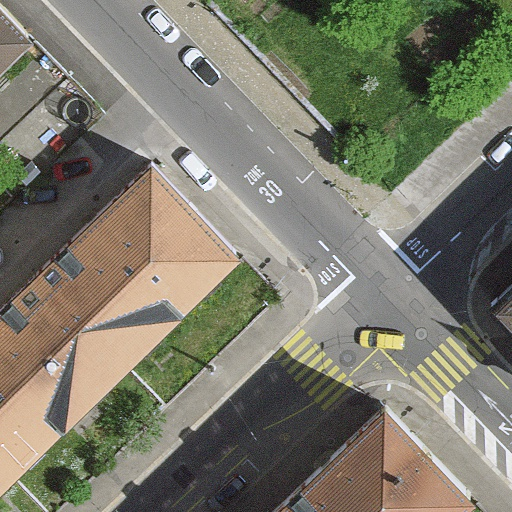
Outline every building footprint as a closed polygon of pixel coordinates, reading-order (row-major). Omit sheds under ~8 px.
[(0,3),(0,68),(33,37),(0,3)] [(70,72),(0,141),(0,155),(27,182),(104,106),(70,72)] [(237,244),(148,155),(94,209),(40,262),(129,351),(237,244)] [(69,411),(129,351),(40,262),(0,302),(0,460),(10,470),(69,411)] [(511,283),(493,301),(511,320),(511,283)] [(327,459),(271,511),(449,511),(470,492),(385,404),(327,459)] [(0,479),(10,470),(0,460),(0,479)]
